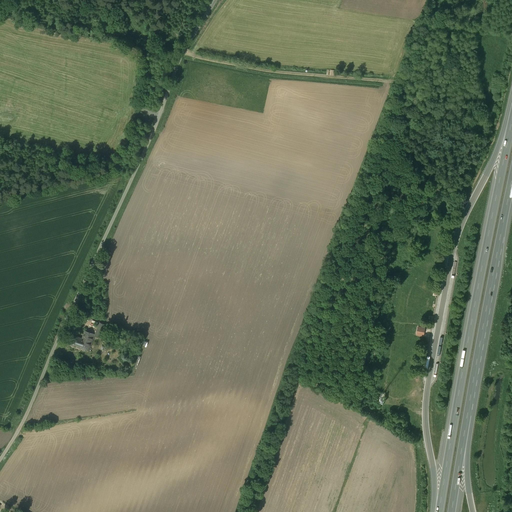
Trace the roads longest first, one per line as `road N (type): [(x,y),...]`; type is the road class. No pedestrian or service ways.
road 1 (unclassified): [(0,459),(185,48),(215,0)]
road 2 (motorway): [(511,118),(437,511)]
road 3 (track): [(185,48),(271,71),(403,82),(428,30),(477,32)]
road 4 (motorway): [(464,433),(511,182)]
road 5 (motorway): [(511,93),(499,144),(453,246)]
